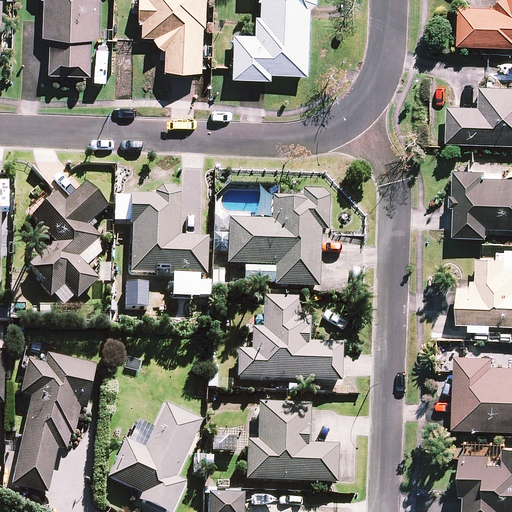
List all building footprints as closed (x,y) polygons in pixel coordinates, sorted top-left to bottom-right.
[(52,41),(51,77),(93,78),(94,42),(102,42),(103,0),(41,0),(43,2),(47,2),(46,41),(52,41)] [(167,74),(205,75),(205,71),(206,30),(208,30),(209,0),(141,0),(141,25),(144,25),(144,40),(156,40),(168,52),(167,74)] [(274,76),(311,77),(313,11),(319,6),(319,0),(264,0),(263,19),(259,19),(258,38),(237,37),(235,70),(235,81),(273,82),(274,76)] [(511,0),(510,0),(497,13),(463,11),(461,50),(511,52),(511,0)] [(450,147),(511,149),(511,91),(493,91),(483,91),(482,112),(451,110),(450,147)] [(491,233),(511,233),(511,181),(489,181),(489,175),(457,174),(456,200),(454,200),(453,212),(458,212),(457,241),(490,242),(491,233)] [(62,200),(33,225),(56,249),(30,273),(45,290),(41,293),(51,304),(65,292),(78,306),(100,286),(80,264),(102,244),(90,231),(108,214),(87,190),(68,207),(62,200)] [(171,281),(209,282),(210,244),(180,242),(181,200),(175,194),(163,193),(156,200),(156,202),(132,201),(131,231),(134,232),(132,280),(157,281),(157,274),(171,275),(171,281)] [(276,294),(320,295),(322,238),(330,238),(331,203),(325,197),(305,196),(305,203),(281,202),(275,202),(274,226),(231,225),(230,258),(229,271),(246,272),(277,273),(277,289),(276,294)] [(462,291),(461,328),(511,329),(511,271),(508,272),(508,263),(480,262),(479,284),(474,284),(474,291),(462,291)] [(277,289),(277,273),(246,272),(246,288),(277,289)] [(239,356),(238,385),(343,389),(344,350),(311,349),(312,326),(306,320),(300,319),(300,305),(265,303),(263,335),(253,334),(252,357),(239,356)] [(458,374),(456,433),(511,434),(511,370),(496,370),(496,361),(459,359),(458,374)] [(33,404),(13,493),(49,501),(59,455),(68,457),(71,442),(76,443),(82,415),(87,417),(97,371),(49,361),(47,370),(30,367),(22,401),(33,404)] [(249,447),(247,487),(339,490),(340,452),(310,451),(312,410),(260,408),(258,447),(249,447)] [(178,485),(204,427),(167,411),(147,455),(126,446),(108,485),(143,501),(140,507),(151,511),(177,511),(188,489),(178,485)] [(232,442),(210,441),(209,456),(231,457),(232,442)] [(511,511),(511,451),(507,451),(506,469),(492,468),(492,458),(465,457),(464,499),(468,499),(467,511),(511,511)] [(209,511),(244,511),(245,501),(210,499),(209,511)]
